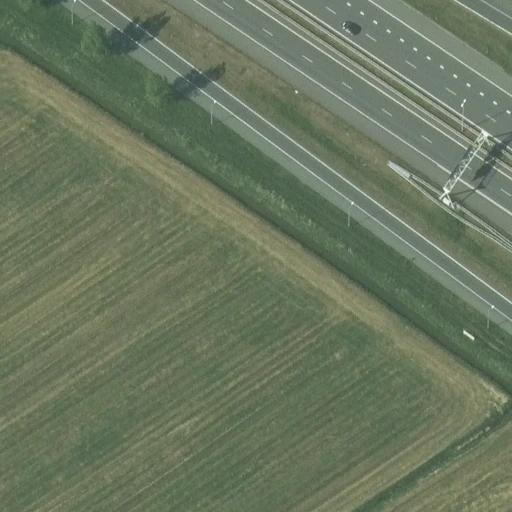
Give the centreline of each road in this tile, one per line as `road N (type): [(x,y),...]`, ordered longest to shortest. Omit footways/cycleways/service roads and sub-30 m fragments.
road 1 (motorway): [(89,0),(511,318)]
road 2 (motorway): [(214,0),(511,200)]
road 3 (motorway): [(511,133),(313,0)]
